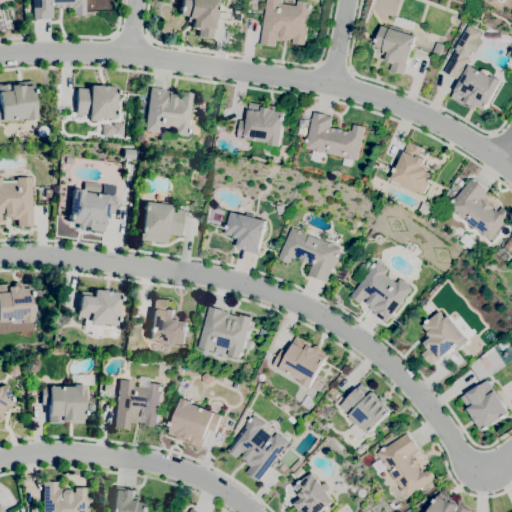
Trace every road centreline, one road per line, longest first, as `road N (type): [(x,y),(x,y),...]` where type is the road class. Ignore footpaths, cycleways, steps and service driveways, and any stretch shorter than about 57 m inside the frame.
road 1 (residential): [(0,257),(139,265),(255,286),(327,315),(389,358),(466,464),(494,466),(511,453)]
road 2 (residential): [(0,54),(130,52),(332,88),(416,113),(511,172)]
road 3 (residential): [(246,511),(231,494),(168,466),(65,453),(0,459)]
